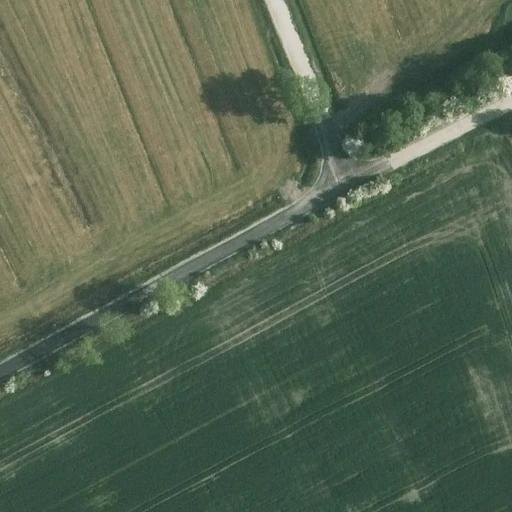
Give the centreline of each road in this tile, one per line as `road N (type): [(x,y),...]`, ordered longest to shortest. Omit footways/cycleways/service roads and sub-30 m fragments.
road 1 (track): [(351,182),(0,372)]
road 2 (track): [(278,0),(351,182)]
road 3 (track): [(511,100),(351,182)]
